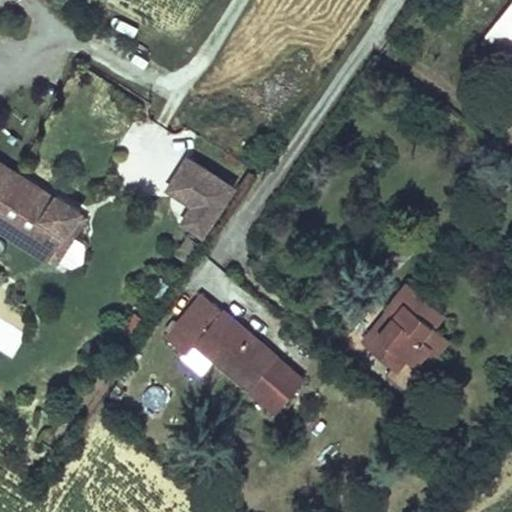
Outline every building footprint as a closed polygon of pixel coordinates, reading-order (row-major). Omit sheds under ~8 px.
[(511,0),(503,0),(478,36),(511,62),(511,0)] [(178,215),(199,224),(226,176),(181,150),(164,181),(187,194),(178,215)] [(43,199),(1,174),(0,175),(0,234),(42,259),(44,255),(67,214),(69,210),(45,195),(43,199)] [(74,220),(67,214),(44,255),(52,260),(74,220)] [(71,236),(62,260),(79,266),(88,242),(71,236)] [(295,376),(197,290),(158,333),(180,354),(190,343),(266,410),(295,376)] [(399,293),(379,319),(386,324),(370,345),(363,338),(354,349),(383,374),(393,360),(406,371),(429,342),(423,336),(435,320),(399,293)] [(386,324),(379,319),(363,338),(370,345),(386,324)] [(438,349),(429,342),(406,371),(416,379),(438,349)]
